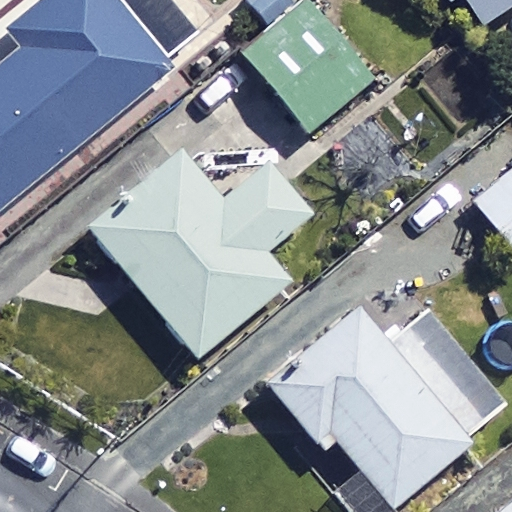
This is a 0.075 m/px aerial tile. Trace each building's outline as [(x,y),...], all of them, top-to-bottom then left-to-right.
[(0,65),(0,212),(176,68),(120,0),(41,0),(6,29),(21,48),(0,65)] [(374,85),(304,5),(294,13),(282,0),(249,0),(243,6),(269,36),(238,62),(308,143),(374,85)] [(511,0),(441,0),(468,43),(511,15),(511,0)] [(511,155),(498,137),(463,164),(488,196),(472,208),(511,259),(511,155)] [(224,215),(179,161),(89,238),(197,367),(287,291),(265,265),(313,225),(271,175),(224,215)] [(397,511),(511,418),(511,417),(426,312),(379,350),(354,319),(266,391),(321,460),(335,449),(386,511),(397,511)]
